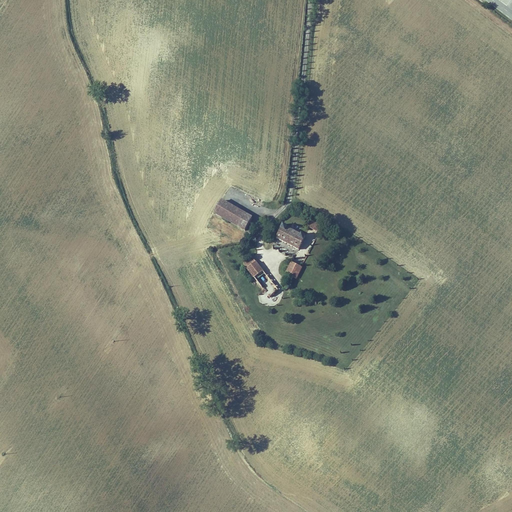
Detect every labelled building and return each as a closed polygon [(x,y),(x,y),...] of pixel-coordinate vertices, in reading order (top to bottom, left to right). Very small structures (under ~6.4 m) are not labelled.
[(253,215),(222,197),(214,212),(245,230),(253,215)] [(323,225),(311,219),(308,225),(320,231),(323,225)] [(284,221),(276,237),(299,248),(307,232),(302,230),(301,232),(288,226),(289,223),(284,221)] [(247,267),(256,260),(253,256),(244,263),(247,267)] [(269,296),(279,289),(256,260),(247,267),(246,268),(269,296)] [(303,266),(292,261),(286,272),(297,278),(303,266)]
